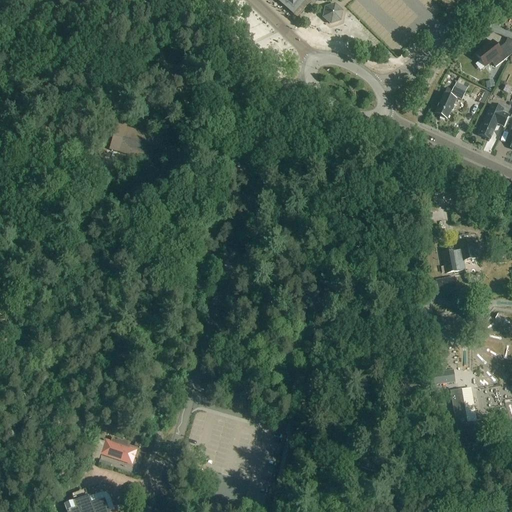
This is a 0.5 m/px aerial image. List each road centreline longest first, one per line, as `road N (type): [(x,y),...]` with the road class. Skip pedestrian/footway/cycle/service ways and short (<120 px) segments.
road 1 (residential): [(424,381),(334,395),(274,358),(221,287)]
road 2 (tertiary): [(157,511),(221,287)]
road 3 (tertiary): [(221,287),(269,121),(288,97)]
road 4 (tertiary): [(378,87),(501,0)]
road 5 (residential): [(511,174),(382,113)]
